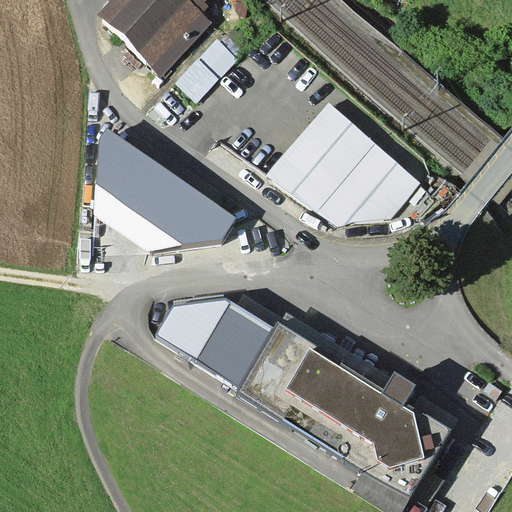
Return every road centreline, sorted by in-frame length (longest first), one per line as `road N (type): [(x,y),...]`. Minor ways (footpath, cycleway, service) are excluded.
road 1 (residential): [(511,147),(441,239),(317,259),(295,229),(130,114),(105,82),(84,0)]
road 2 (track): [(153,281),(86,362),(82,393),(87,428),(124,511)]
road 3 (track): [(153,281),(0,275)]
road 4 (unknown): [(180,151),(229,109),(292,110)]
